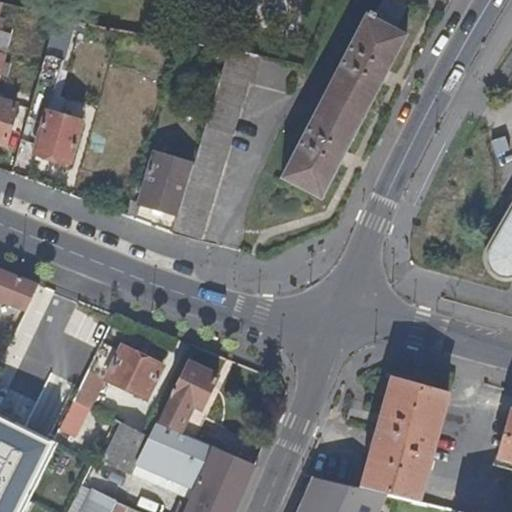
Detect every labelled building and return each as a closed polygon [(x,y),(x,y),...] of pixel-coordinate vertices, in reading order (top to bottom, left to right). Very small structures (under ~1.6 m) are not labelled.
[(420,0),(388,0),(380,16),(405,29),(420,0)] [(0,44),(6,46),(18,6),(1,2),(0,5),(0,44)] [(405,29),(380,16),(375,14),(291,175),(328,196),(414,34),(405,29)] [(59,60),(71,21),(55,17),(43,55),(59,60)] [(166,234),(195,242),(263,51),(235,45),(193,163),(190,164),(173,215),(166,234)] [(63,163),(76,121),(44,111),(59,60),(43,55),(16,142),(31,147),(30,152),(63,163)] [(0,141),(1,142),(14,101),(0,96),(0,94),(1,91),(0,90),(0,141)] [(136,201),(173,215),(190,164),(152,151),(136,201)] [(119,217),(129,220),(136,201),(126,197),(119,217)] [(511,209),(509,214),(486,255),(485,264),(486,269),(490,275),(496,279),(503,282),(511,281),(511,209)] [(0,301),(26,312),(40,284),(0,269),(0,301)] [(48,320),(24,367),(71,389),(90,349),(66,338),(70,329),(48,320)] [(122,349),(105,340),(92,367),(109,375),(110,377),(149,397),(166,363),(125,344),(122,349)] [(218,376),(188,362),(158,423),(181,431),(191,407),(201,410),(218,376)] [(379,427),(362,490),(392,496),(417,502),(446,393),(397,381),(383,429),(379,427)] [(91,408),(75,401),(62,429),(76,437),(91,408)] [(511,470),(511,410),(510,410),(494,466),(511,470)] [(233,511),(256,459),(181,431),(158,423),(151,438),(133,473),(159,485),(163,475),(195,487),(193,493),(188,505),(184,511),(233,511)] [(122,424),(103,460),(133,474),(133,473),(151,438),(122,424)] [(303,474),(286,511),(315,511),(318,505),(347,511),(387,511),(392,496),(362,490),(303,474)] [(113,511),(117,504),(123,493),(100,481),(84,511),(113,511)] [(417,502),(392,496),(387,511),(442,511),(443,507),(417,502)]
